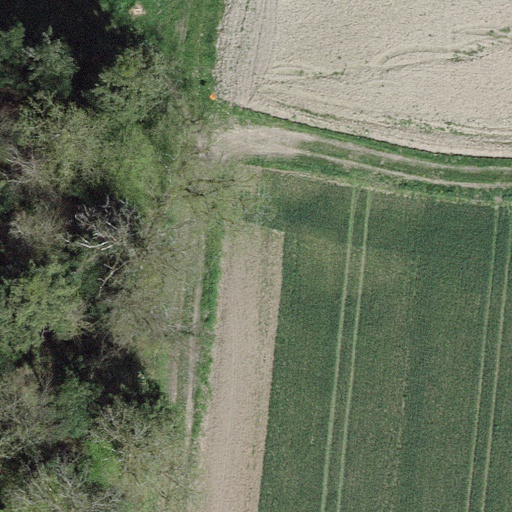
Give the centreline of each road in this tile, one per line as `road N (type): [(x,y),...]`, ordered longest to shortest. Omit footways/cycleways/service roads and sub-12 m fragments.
road 1 (track): [(181,511),(217,132)]
road 2 (track): [(511,180),(430,173),(217,132)]
road 3 (track): [(217,132),(0,56)]
